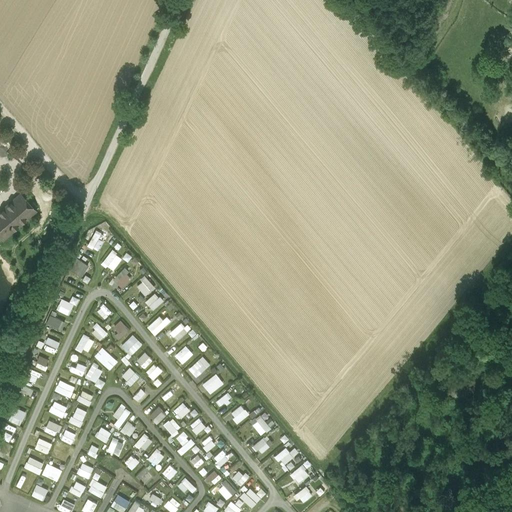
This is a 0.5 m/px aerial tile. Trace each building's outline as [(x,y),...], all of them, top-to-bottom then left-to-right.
[(20,192),(0,209),(0,237),(3,241),(37,211),(20,192)] [(100,237),(102,233),(95,230),(88,245),(99,250),(104,239),(100,237)] [(102,262),(112,270),(123,258),(113,249),(102,262)] [(69,270),(82,276),(89,263),(75,257),(69,270)] [(122,288),(133,277),(123,268),(113,278),(122,288)] [(146,274),(141,278),(143,281),(138,286),(145,295),(156,287),(146,274)] [(154,310),(164,300),(155,292),(145,301),(154,310)] [(71,315),(77,297),(72,295),(70,301),(61,298),(57,310),(71,315)] [(134,300),(129,305),(134,309),(138,304),(134,300)] [(106,303),(101,307),(107,316),(113,311),(106,303)] [(139,315),(142,321),(148,317),(144,312),(139,315)] [(52,315),(49,323),(63,329),(66,321),(52,315)] [(159,316),(147,326),(154,334),(172,320),(168,315),(163,320),(159,316)] [(119,331),(115,335),(119,340),(130,328),(121,319),(114,326),(119,331)] [(170,332),(178,341),(190,329),(182,321),(170,332)] [(100,323),(92,331),(100,340),(109,332),(100,323)] [(192,337),(197,333),(192,328),(188,333),(192,337)] [(84,333),(75,348),(82,352),(84,348),(89,351),(95,340),(84,333)] [(131,355),(143,343),(133,334),(121,346),(131,355)] [(57,348),(60,342),(49,337),(46,343),(57,348)] [(187,345),(175,353),(182,363),(194,354),(187,345)] [(110,368),(118,360),(102,346),(95,355),(110,368)] [(137,362),(146,367),(152,357),(144,351),(137,362)] [(45,370),(50,359),(40,355),(36,366),(45,370)] [(202,355),(188,368),(197,377),(210,363),(202,355)] [(153,379),(162,370),(155,362),(146,371),(153,379)] [(220,362),(215,366),(219,371),(224,368),(220,362)] [(102,387),(106,382),(99,377),(104,370),(94,363),(85,375),(102,387)] [(128,379),(126,382),(131,386),(140,374),(130,366),(122,375),(128,379)] [(28,376),(33,382),(39,375),(38,374),(39,372),(35,368),(28,376)] [(210,393),(224,382),(216,372),(202,383),(210,393)] [(60,378),(55,389),(70,397),(75,386),(60,378)] [(161,397),(168,405),(178,397),(170,388),(161,397)] [(82,390),(81,394),(91,399),(93,394),(82,390)] [(220,406),(233,395),(229,391),(216,401),(220,406)] [(79,395),(77,400),(90,405),(92,400),(79,395)] [(53,400),(49,411),(64,416),(68,405),(53,400)] [(183,402),(173,410),(180,418),(190,410),(183,402)] [(238,423),(250,413),(242,403),(230,412),(238,423)] [(113,414),(118,418),(125,408),(120,405),(113,414)] [(9,420),(22,424),(26,410),(13,406),(9,420)] [(77,406),(70,421),(81,426),(88,411),(77,406)] [(157,423),(166,413),(158,406),(149,415),(157,423)] [(265,419),(269,416),(265,411),(251,420),(261,435),(271,428),(265,419)] [(173,416),(163,424),(172,435),(182,427),(173,416)] [(197,433),(206,425),(199,417),(190,424),(197,433)] [(56,436),(62,424),(50,419),(44,430),(56,436)] [(121,430),(130,436),(137,426),(127,420),(121,430)] [(106,441),(112,432),(101,425),(95,435),(106,441)] [(136,442),(144,450),(153,440),(145,432),(136,442)] [(210,435),(201,441),(208,450),(217,443),(210,435)] [(48,453),(53,443),(40,437),(35,447),(48,453)] [(108,450),(120,455),(125,442),(112,437),(108,450)] [(191,437),(177,450),(182,455),(195,442),(191,437)] [(261,453),(270,446),(263,437),(254,444),(261,453)] [(92,444),(87,453),(95,457),(99,447),(92,444)] [(282,458),(285,463),(300,453),(296,447),(289,451),(287,447),(274,455),(278,461),(282,458)] [(164,454),(156,448),(148,458),(156,465),(164,454)] [(220,451),(212,460),(220,467),(228,458),(220,451)] [(197,467),(204,460),(198,453),(191,460),(197,467)] [(132,454),(124,462),(133,469),(140,460),(132,454)] [(24,466),(40,473),(45,462),(29,455),(24,466)] [(58,480),(65,463),(50,457),(43,473),(58,480)] [(83,462),(78,472),(89,477),(94,467),(83,462)] [(162,473),(169,479),(178,470),(170,463),(162,473)] [(301,464),(290,474),(298,483),(309,473),(301,464)] [(214,485),(222,477),(215,469),(206,477),(214,485)] [(240,469),(232,477),(241,485),(249,477),(240,469)] [(140,480),(148,473),(145,470),(137,476),(140,480)] [(188,488),(192,492),(197,487),(186,476),(178,484),(184,491),(188,488)] [(94,478),(88,490),(102,497),(108,485),(94,478)] [(225,479),(217,489),(228,498),(237,488),(225,479)] [(74,480),(71,492),(82,495),(85,484),(74,480)] [(31,494),(44,500),(49,488),(37,483),(31,494)] [(293,494),(297,500),(300,498),(302,501),(313,495),(307,485),(293,494)] [(261,487),(257,492),(249,486),(240,497),(253,507),(266,491),(261,487)] [(118,493),(112,504),(124,511),(131,500),(118,493)] [(158,507),(162,497),(152,493),(148,503),(158,507)] [(172,496),(166,504),(174,511),(181,502),(172,496)] [(89,497),(82,508),(88,511),(92,511),(98,503),(89,497)] [(63,498),(60,510),(67,511),(71,511),(75,502),(63,498)] [(231,500),(224,509),(227,511),(240,511),(243,510),(231,500)] [(127,511),(128,511),(143,511),(146,509),(136,501),(127,511)] [(208,501),(204,511),(205,511),(215,511),(218,505),(208,501)]
